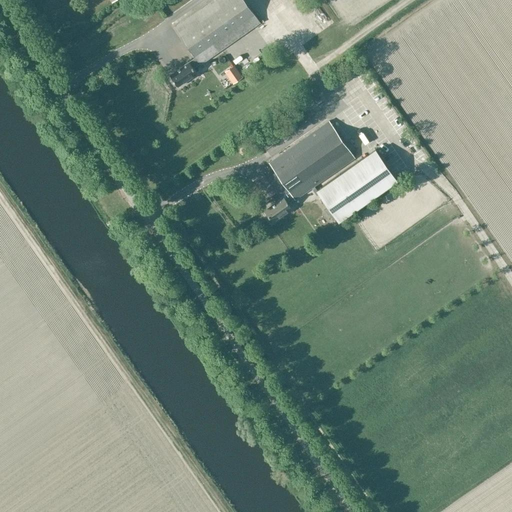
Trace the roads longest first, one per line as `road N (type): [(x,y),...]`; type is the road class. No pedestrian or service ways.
road 1 (unclassified): [(352,511),(44,70),(4,0)]
road 2 (unknown): [(143,212),(262,159),(331,103)]
